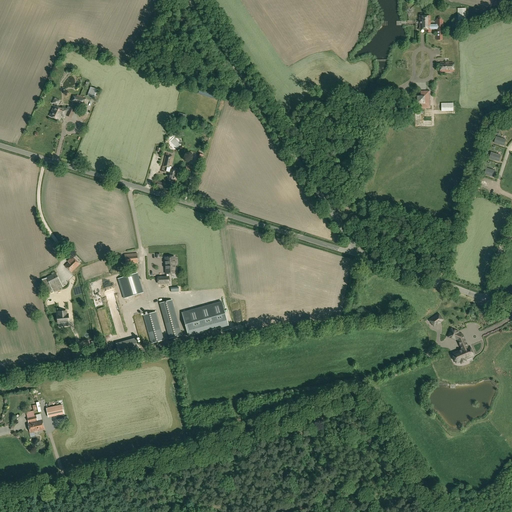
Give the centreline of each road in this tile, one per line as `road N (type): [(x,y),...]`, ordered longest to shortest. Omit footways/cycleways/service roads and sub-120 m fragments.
road 1 (unclassified): [(362,257),(0,146)]
road 2 (track): [(138,463),(357,390),(420,479)]
road 3 (unclassified): [(362,257),(190,0)]
road 4 (track): [(0,496),(138,463)]
road 5 (unclassified): [(485,300),(362,257)]
